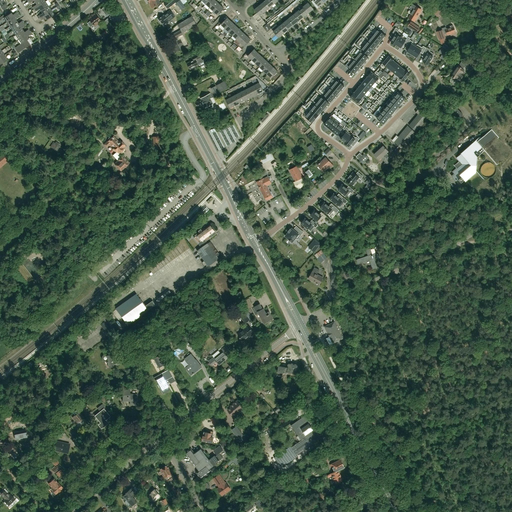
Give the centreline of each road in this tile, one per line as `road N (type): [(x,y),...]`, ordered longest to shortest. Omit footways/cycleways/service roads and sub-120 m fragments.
road 1 (secondary): [(255,243),(127,0)]
road 2 (residential): [(349,155),(420,92),(418,73),(394,51),(381,48),(318,131)]
road 3 (secondary): [(394,511),(299,325)]
road 4 (track): [(511,202),(413,202),(332,265)]
road 5 (residential): [(161,437),(299,325)]
road 6 (residential): [(255,243),(325,189),(349,155)]
road 7 (unclassified): [(0,81),(95,0)]
